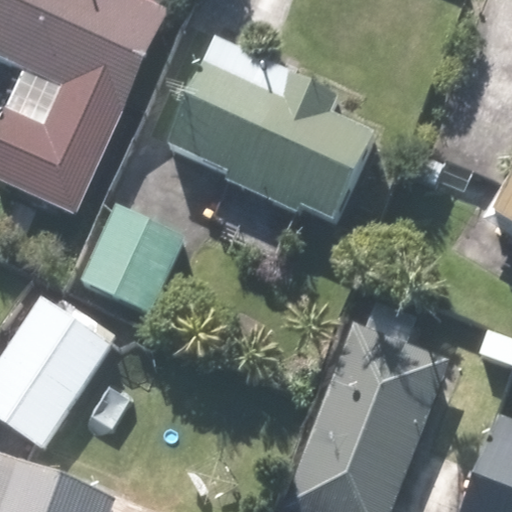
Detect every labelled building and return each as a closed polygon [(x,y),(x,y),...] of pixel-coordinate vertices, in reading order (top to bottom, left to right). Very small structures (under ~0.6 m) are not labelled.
[(0,0),(0,66),(25,78),(0,132),(0,189),(75,225),(131,105),(168,25),(113,0),(0,0)] [(335,236),(374,144),(328,125),(336,105),(287,85),(278,104),(199,71),(161,163),(335,236)] [(511,181),(484,226),(511,243),(511,181)] [(187,248),(115,215),(79,291),(151,324),(187,248)] [(115,358),(42,303),(0,358),(0,422),(42,454),(115,358)] [(393,511),(449,369),(353,331),(282,511),(393,511)] [(511,511),(511,436),(503,434),(474,511),(511,511)] [(109,511),(12,469),(0,496),(0,511),(109,511)]
